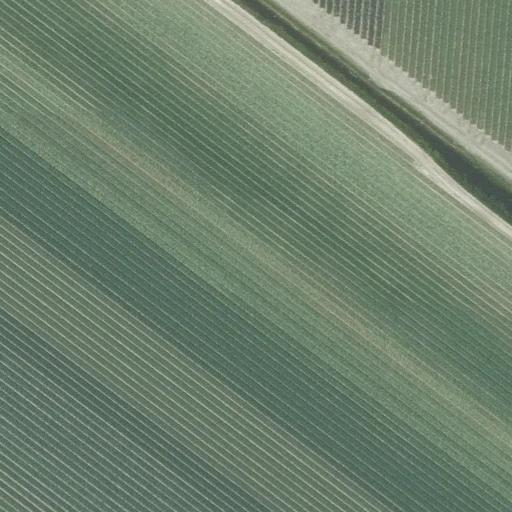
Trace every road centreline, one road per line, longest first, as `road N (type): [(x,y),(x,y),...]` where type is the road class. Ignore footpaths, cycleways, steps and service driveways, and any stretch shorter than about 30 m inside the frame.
road 1 (track): [(511,234),(224,0)]
road 2 (track): [(511,175),(281,0)]
